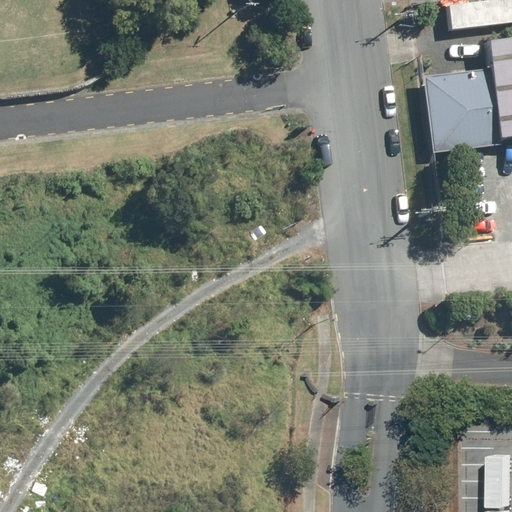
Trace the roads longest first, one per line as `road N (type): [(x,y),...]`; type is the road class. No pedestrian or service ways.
road 1 (track): [(367,213),(226,283),(112,372),(45,452),(13,511)]
road 2 (unclassified): [(340,0),(376,355)]
road 3 (unknown): [(370,262),(511,238)]
